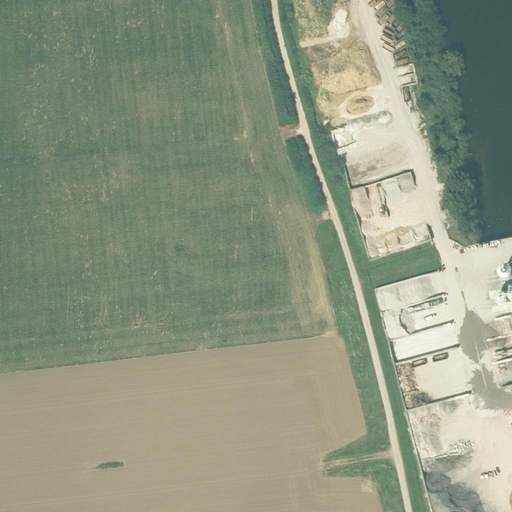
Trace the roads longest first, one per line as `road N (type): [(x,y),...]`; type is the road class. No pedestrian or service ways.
road 1 (track): [(407,511),(371,344),(272,0)]
road 2 (unknown): [(511,255),(480,264),(466,288),(489,390)]
